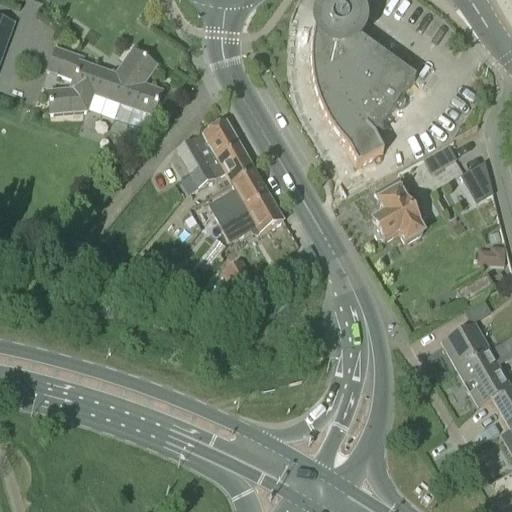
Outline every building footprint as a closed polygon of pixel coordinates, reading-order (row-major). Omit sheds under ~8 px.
[(309,56),(309,70),(310,84),(313,97),(317,110),(323,122),(330,134),(337,144),(346,153),(356,171),(382,158),(372,140),(392,113),(414,83),(355,40),(357,37),(358,34),(359,30),(359,27),(358,23),(357,20),(355,17),(353,14),(350,12),(347,10),(344,8),(341,7),(337,7),(333,7),(330,8),(327,10),(324,12),(321,14),(319,17),(318,19),(317,22),(316,25),(312,35),(310,46),(309,56)] [(0,21),(0,40),(8,44),(15,26),(0,21)] [(114,80),(80,67),(82,62),(54,53),(47,74),(73,84),(70,91),(71,92),(71,95),(47,97),(49,119),(86,116),(92,99),(151,121),(161,97),(144,90),(155,72),(132,55),(114,80)] [(180,185),(239,151),(225,126),(201,139),(174,154),(178,161),(169,167),(180,185)] [(230,189),(253,175),(239,151),(180,185),(188,199),(224,178),(230,189)] [(430,178),(455,164),(447,151),(422,165),(430,178)] [(466,172),(481,209),(496,203),(482,166),(466,172)] [(217,229),(268,200),(253,175),(230,189),(233,195),(206,210),(217,229)] [(406,212),(399,199),(408,193),(401,180),(372,197),(378,206),(377,207),(384,219),(372,227),(374,231),(371,237),(376,246),(383,246),(383,247),(398,238),(404,248),(422,238),(415,227),(425,221),(416,206),(406,212)] [(268,200),(217,229),(228,248),(255,232),(259,239),(282,225),(268,200)] [(238,305),(255,295),(247,283),(249,281),(240,265),(221,276),(238,305)] [(196,287),(173,269),(154,293),(185,302),(196,287)] [(463,310),(492,293),(485,281),(456,298),(463,310)] [(488,300),(493,314),(510,308),(505,294),(488,300)] [(482,305),(463,316),(470,329),(471,328),(490,318),(482,305)] [(456,373),(487,355),(473,330),(442,348),(456,373)] [(487,355),(456,373),(478,411),(491,403),(504,426),(511,421),(511,389),(507,391),(487,355)]
